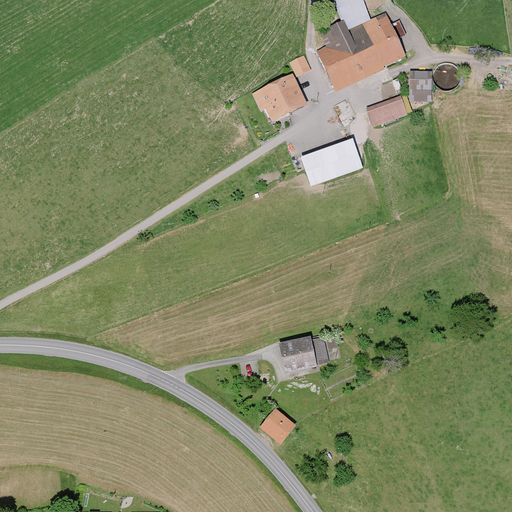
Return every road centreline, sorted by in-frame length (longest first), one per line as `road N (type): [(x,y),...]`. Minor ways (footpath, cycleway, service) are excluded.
road 1 (residential): [(0,303),(144,222),(322,103)]
road 2 (tertiary): [(0,344),(102,356),(204,403),(248,438),(314,511)]
road 3 (track): [(322,103),(421,58),(511,60)]
